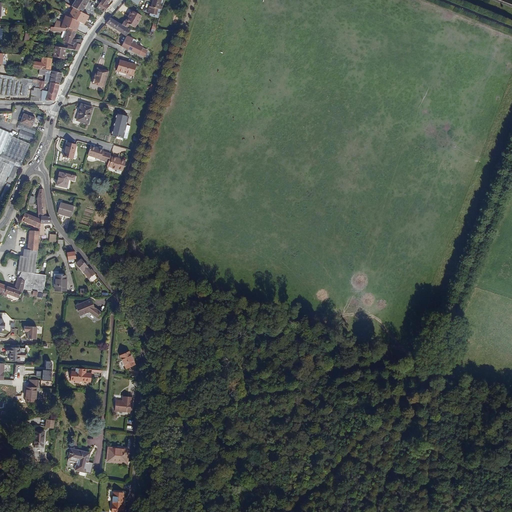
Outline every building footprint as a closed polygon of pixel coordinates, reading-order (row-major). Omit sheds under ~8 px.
[(75,0),(74,3),(84,9),(87,4),(82,1),(82,0),(75,0)] [(102,0),(97,8),(104,12),(109,6),(107,4),(109,0),(102,0)] [(164,1),(164,0),(152,0),(151,7),(149,6),(147,12),(150,13),(156,15),(158,10),(158,9),(159,6),(161,1),(164,1)] [(71,7),(80,12),(81,13),(84,9),(74,3),(71,7)] [(121,25),(127,28),(129,25),(134,28),(141,16),(131,10),(129,14),(131,15),(126,22),(125,22),(124,21),(121,25)] [(70,14),(68,18),(71,19),(79,23),(83,25),(88,16),(81,13),(80,12),(77,18),(70,14)] [(56,20),(54,27),(68,28),(70,20),(65,18),(63,23),(56,20)] [(126,36),(130,30),(127,28),(121,25),(110,18),(106,24),(126,36)] [(68,28),(76,31),(79,23),(71,19),(70,20),(68,28)] [(66,32),(63,39),(73,40),(76,31),(68,28),(54,27),(51,27),(51,31),(63,32),(66,32)] [(137,42),(126,36),(122,46),(128,49),(139,55),(142,48),(141,48),(141,46),(136,44),(137,42)] [(68,46),(66,49),(77,51),(81,44),(83,40),(73,40),(63,39),(62,42),(73,46),(73,47),(68,46)] [(66,49),(55,47),(53,57),(64,59),(66,49)] [(33,61),(32,68),(40,69),(40,68),(51,70),(52,59),(42,58),(41,62),(33,61)] [(135,65),(120,60),(117,71),(132,75),(135,65)] [(108,72),(98,69),(96,78),(94,78),(92,84),(103,87),(108,72)] [(52,76),(50,83),(60,84),(62,74),(53,71),(52,76)] [(33,80),(0,75),(0,78),(3,79),(7,79),(8,80),(12,80),(13,80),(16,81),(18,81),(21,82),(23,82),(22,84),(32,85),(33,80)] [(30,97),(29,101),(38,101),(40,88),(43,89),(44,84),(46,84),(47,82),(33,80),(32,85),(35,86),(35,88),(34,88),(33,90),(32,89),(31,91),(30,97)] [(31,86),(32,85),(22,84),(23,82),(21,82),(21,84),(22,85),(20,96),(27,97),(29,86),(31,86)] [(42,90),(39,101),(55,101),(58,90),(60,84),(50,83),(49,88),(46,87),(45,91),(42,90)] [(92,108),(81,105),(79,112),(80,112),(78,121),(87,124),(92,108)] [(35,118),(24,114),(20,123),(31,127),(35,118)] [(111,135),(116,136),(122,116),(116,114),(111,135)] [(122,138),(123,133),(127,117),(122,116),(116,136),(122,138)] [(36,130),(18,123),(17,128),(35,135),(36,130)] [(34,135),(20,130),(18,136),(32,141),(34,135)] [(0,148),(0,156),(9,135),(10,133),(6,131),(0,148)] [(0,194),(7,178),(23,141),(13,137),(9,135),(0,156),(0,194)] [(7,178),(15,181),(23,163),(22,163),(30,144),(23,141),(7,178)] [(76,145),(66,143),(63,156),(72,159),(76,145)] [(108,162),(110,156),(110,155),(111,153),(103,151),(103,150),(90,146),(88,155),(100,159),(108,162)] [(108,162),(107,166),(112,167),(112,168),(117,169),(117,168),(123,170),(126,160),(110,156),(108,162)] [(75,176),(60,173),(59,180),(58,180),(56,186),(66,188),(68,179),(74,181),(75,176)] [(41,217),(46,217),(45,202),(43,189),(40,189),(37,199),(38,218),(41,220),(41,217)] [(57,214),(70,217),(73,207),(60,203),(57,214)] [(18,272),(16,276),(19,277),(22,272),(35,274),(37,251),(39,234),(39,232),(40,223),(40,224),(41,220),(38,218),(25,213),(21,222),(25,223),(26,221),(33,224),(30,231),(30,230),(28,250),(27,250),(26,257),(20,256),(20,258),(18,272)] [(49,224),(51,224),(50,217),(46,217),(41,217),(41,220),(40,224),(39,235),(44,235),(44,226),(44,224),(49,224)] [(67,253),(68,260),(75,259),(74,252),(67,253)] [(88,279),(95,275),(91,270),(90,270),(88,268),(80,259),(76,263),(88,279)] [(38,292),(43,293),(46,275),(44,275),(39,274),(35,274),(22,272),(19,277),(19,278),(25,281),(23,289),(33,291),(38,292)] [(63,273),(53,273),(53,286),(55,287),(55,291),(66,291),(66,276),(63,275),(63,273)] [(22,289),(23,289),(25,281),(19,278),(15,287),(8,284),(7,287),(0,284),(0,293),(7,296),(8,294),(19,298),(22,289)] [(91,298),(75,304),(79,315),(89,311),(97,317),(101,313),(94,307),(91,298)] [(37,340),(38,327),(25,327),(24,332),(28,332),(28,340),(37,340)] [(19,345),(11,345),(11,348),(8,348),(7,353),(9,353),(9,355),(10,355),(9,360),(24,361),(24,357),(26,357),(27,354),(24,354),(24,349),(18,348),(19,345)] [(129,352),(120,356),(126,369),(135,364),(129,352)] [(82,369),(71,368),(70,380),(74,381),(74,383),(79,383),(79,381),(79,380),(81,380),(81,381),(86,382),(87,373),(81,372),(82,369)] [(52,381),(53,371),(52,371),(46,370),(44,370),(43,371),(43,377),(43,380),(52,381)] [(39,381),(30,380),(30,386),(26,386),(25,400),(36,401),(37,387),(38,387),(39,381)] [(132,397),(123,397),(122,401),(116,400),(115,411),(132,412),(133,402),(132,402),(132,397)] [(46,419),(46,427),(53,428),(54,420),(46,419)] [(44,432),(36,431),(35,446),(42,447),(44,432)] [(128,449),(108,448),(107,461),(125,463),(126,455),(128,455),(128,449)] [(78,465),(76,465),(75,470),(90,474),(93,463),(86,461),(88,453),(71,449),(68,460),(76,462),(77,459),(79,459),(78,465)] [(123,493),(113,492),(112,511),(123,511),(124,504),(122,504),(123,493)]
